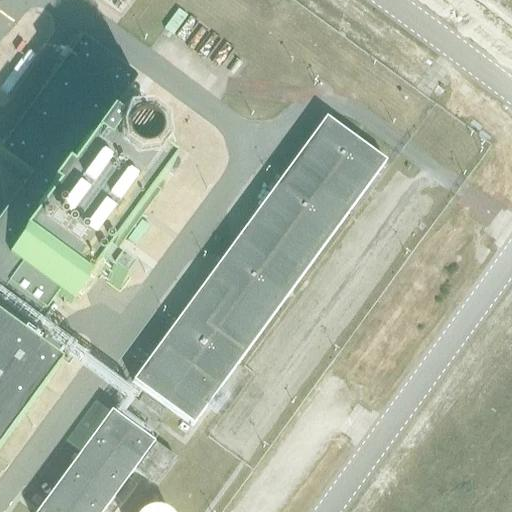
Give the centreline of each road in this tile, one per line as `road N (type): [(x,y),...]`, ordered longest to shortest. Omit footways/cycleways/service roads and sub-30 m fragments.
road 1 (unclassified): [(325,511),(511,256)]
road 2 (unclassified): [(511,95),(382,0)]
